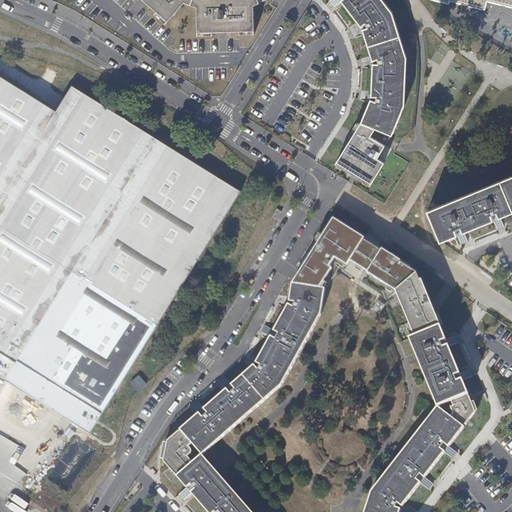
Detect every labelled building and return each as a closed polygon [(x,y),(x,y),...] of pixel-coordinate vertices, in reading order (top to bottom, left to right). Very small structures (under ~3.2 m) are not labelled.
[(143,0),(157,12),(168,21),(185,3),(191,5),(192,0),(143,0)] [(192,0),(191,5),(197,7),(198,33),(212,32),(240,31),(254,31),(254,6),(260,3),(258,0),(192,0)] [(341,0),(342,1),(361,25),(363,31),(368,46),(400,36),(393,12),(383,0),(341,0)] [(511,0),(449,0),(449,1),(485,9),(487,1),(511,6),(511,0)] [(157,12),(155,15),(166,24),(168,21),(157,12)] [(363,31),(361,25),(354,30),(355,34),(363,31)] [(372,95),(371,98),(371,101),(362,123),(377,129),(392,135),(405,106),(407,63),(407,58),(404,49),(400,36),(368,46),(372,60),(371,60),(372,62),(372,64),(372,66),(373,66),(373,68),(372,95)] [(0,387),(5,379),(90,433),(242,191),(73,86),(56,110),(0,75),(0,387)] [(377,129),(362,123),(339,162),(375,183),(387,161),(380,157),(387,143),(373,134),(377,129)] [(511,175),(501,181),(511,208),(511,175)] [(511,208),(501,181),(428,211),(441,241),(457,234),(464,232),(493,220),(500,217),(511,211),(511,208)] [(500,217),(493,220),(497,229),(504,226),(500,217)] [(336,221),(295,285),(322,289),(339,259),(350,266),(352,262),(397,291),(414,337),(440,326),(443,323),(422,273),(336,221)] [(464,232),(457,234),(461,244),(467,242),(464,232)] [(264,401),(281,386),(320,314),(325,289),(322,289),(295,285),(292,284),(290,301),(288,307),(274,331),(270,337),(257,362),(253,367),(242,376),(264,401)] [(274,331),(265,326),(262,332),(270,337),(274,331)] [(445,403),(468,394),(462,380),(459,373),(448,346),(445,340),(440,326),(414,337),(409,339),(437,406),(445,403)] [(455,336),(445,340),(448,346),(458,343),(455,336)] [(249,358),(247,361),(253,367),(257,362),(249,358)] [(469,370),(459,373),(462,380),(472,376),(469,370)] [(242,376),(232,386),(226,390),(204,410),(199,415),(180,431),(193,445),(202,456),(264,401),(242,376)] [(225,378),(219,383),(226,390),(232,386),(225,378)] [(463,427),(475,411),(468,394),(445,403),(446,408),(444,411),(463,427)] [(197,403),(192,407),(199,415),(204,410),(197,403)] [(424,477),(444,452),(449,446),(463,427),(444,411),(437,406),(371,492),(364,511),(399,511),(402,506),(420,483),(424,477)] [(193,445),(180,431),(168,442),(163,462),(177,477),(192,465),(186,459),(192,455),(187,450),(193,445)] [(457,453),(449,446),(444,452),(452,458),(457,453)] [(187,488),(191,493),(207,511),(249,511),(202,456),(192,465),(177,477),(187,488)] [(432,484),(424,477),(420,483),(428,489),(432,484)] [(187,488),(179,495),(183,500),(191,493),(187,488)]
